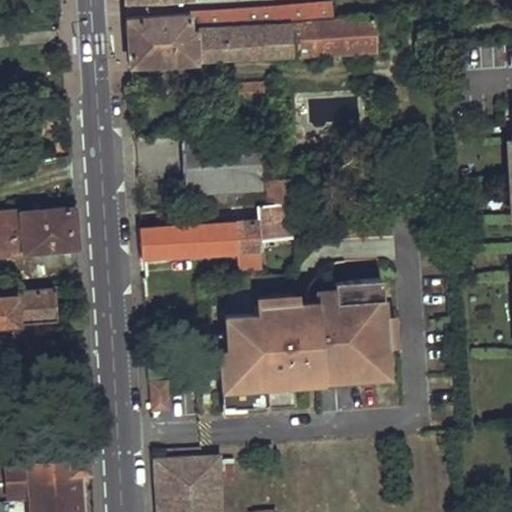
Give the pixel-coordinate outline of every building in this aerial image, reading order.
[(328,3),(188,13),(188,16),(189,31),(277,24),(277,22),(329,19),(328,3)] [(188,16),(126,17),(127,40),(129,63),(372,53),(372,16),(329,19),(277,22),(277,24),(189,31),(188,16)] [(227,98),(270,96),(269,82),(226,85),(227,98)] [(258,135),(180,139),(183,194),(209,193),(209,207),(253,204),(262,204),(258,135)] [(0,178),(12,177),(10,160),(0,160),(0,178)] [(296,179),(291,180),(264,181),(266,203),(292,202),(297,202),(296,179)] [(166,217),(167,225),(134,228),(136,242),(139,257),(236,251),(260,249),(260,239),(290,238),(289,210),(293,210),(292,202),(266,203),(262,204),(253,204),(253,221),(175,224),(175,217),(166,217)] [(0,251),(77,245),(75,223),(74,204),(19,209),(19,214),(0,215),(0,251)] [(260,249),(236,251),(237,269),(261,268),(260,249)] [(253,312),(223,314),(229,404),(244,403),(290,400),(288,371),(292,370),(349,366),(353,366),(354,376),(386,373),(384,344),(381,314),(379,277),(332,280),(333,288),(334,299),(317,300),(293,302),(256,304),(252,305),(253,312)] [(0,321),(55,318),(52,286),(0,290),(0,321)] [(333,288),(316,289),(317,300),(334,299),(333,288)] [(292,292),(256,295),(256,304),(293,302),(292,292)] [(392,313),(381,314),(384,344),(394,344),(392,313)] [(224,331),(214,332),(220,413),(244,411),(244,403),(229,404),(224,331)] [(349,366),(292,370),(293,380),(350,376),(349,366)] [(165,380),(150,381),(151,408),(166,407),(165,380)] [(215,511),(214,479),(213,454),(153,457),(156,511),(215,511)] [(28,511),(84,511),(82,473),(91,472),(90,455),(4,461),(5,472),(25,470),(27,491),(28,511)] [(228,457),(213,458),(214,479),(230,478),(228,457)] [(6,492),(27,491),(25,470),(5,472),(6,492)]
